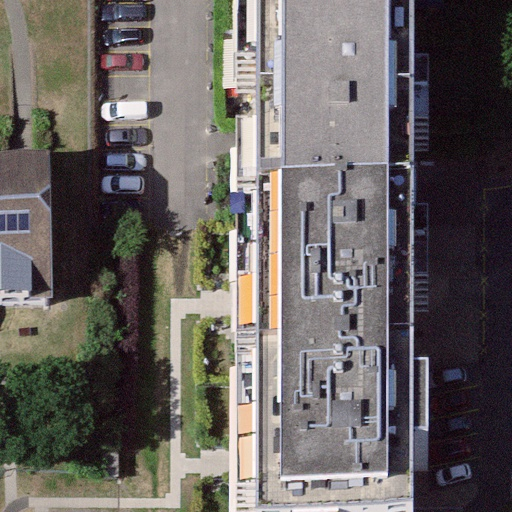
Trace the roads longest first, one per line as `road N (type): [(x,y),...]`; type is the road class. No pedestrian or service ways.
road 1 (residential): [(490,511),(499,239),(511,215)]
road 2 (residential): [(180,0),(181,210)]
